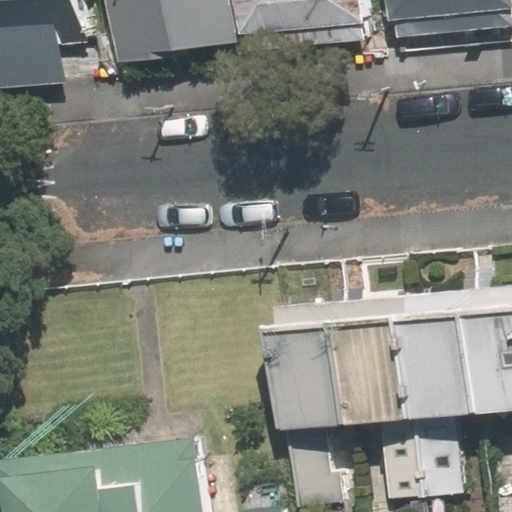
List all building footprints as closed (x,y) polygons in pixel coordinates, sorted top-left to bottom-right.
[(0,0),(8,80),(93,72),(86,0),(0,0)] [(134,0),(139,57),(265,46),(261,0),(134,0)] [(268,0),(271,30),(391,17),(389,0),(268,0)] [(511,0),(404,0),(408,32),(511,21),(511,0)] [(511,286),(302,308),(313,418),(390,410),(477,401),(511,397),(511,286)] [(477,401),(390,410),(399,496),(486,487),(477,401)] [(14,511),(216,511),(203,422),(6,452),(14,511)]
